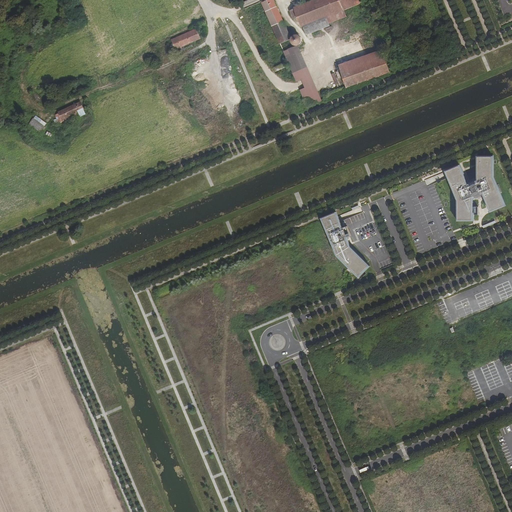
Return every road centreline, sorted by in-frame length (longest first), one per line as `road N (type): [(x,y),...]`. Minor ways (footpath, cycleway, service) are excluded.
road 1 (unclassified): [(511,229),(278,328)]
road 2 (unclassified): [(291,348),(511,258)]
road 3 (unclassified): [(347,475),(511,406)]
road 4 (unclassified): [(267,351),(333,511)]
road 5 (unclassified): [(347,475),(291,348)]
